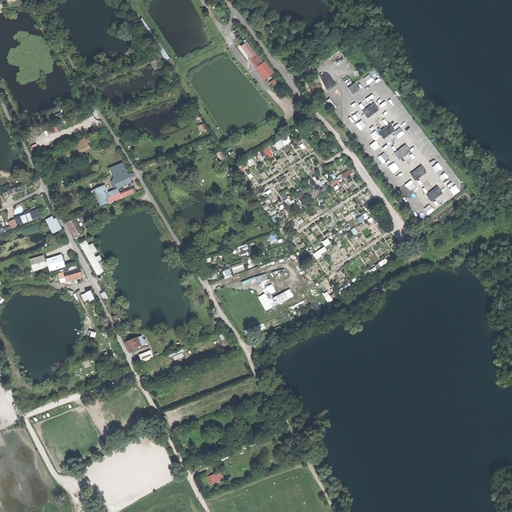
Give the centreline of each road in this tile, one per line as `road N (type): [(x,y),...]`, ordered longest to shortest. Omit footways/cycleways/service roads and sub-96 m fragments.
road 1 (track): [(307,462),(36,0)]
road 2 (track): [(203,502),(0,99)]
road 3 (track): [(137,373),(24,416)]
